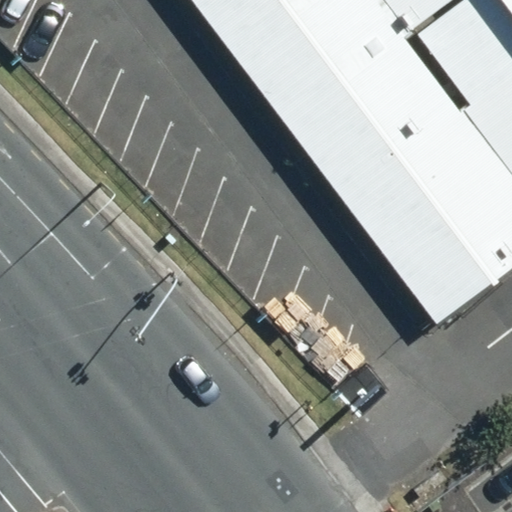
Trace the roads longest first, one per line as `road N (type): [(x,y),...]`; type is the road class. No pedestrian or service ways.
road 1 (primary): [(0,250),(161,449)]
road 2 (unclassified): [(0,470),(161,449)]
